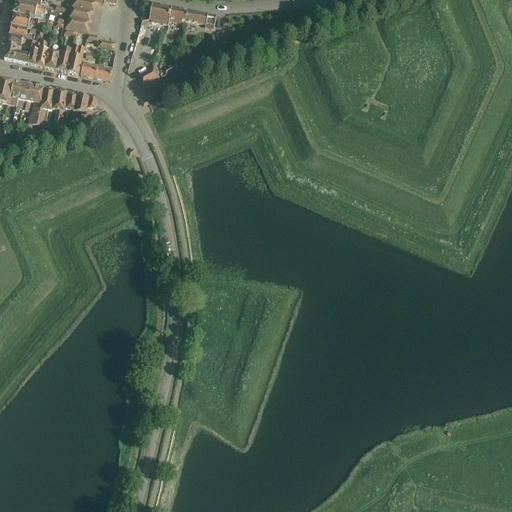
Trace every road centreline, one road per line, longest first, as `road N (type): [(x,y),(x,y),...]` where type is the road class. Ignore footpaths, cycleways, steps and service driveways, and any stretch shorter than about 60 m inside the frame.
road 1 (tertiary): [(138,511),(176,334),(176,279),(147,154),(111,100)]
road 2 (track): [(355,511),(416,459),(511,432)]
road 3 (tertiary): [(166,0),(219,9),(303,0)]
